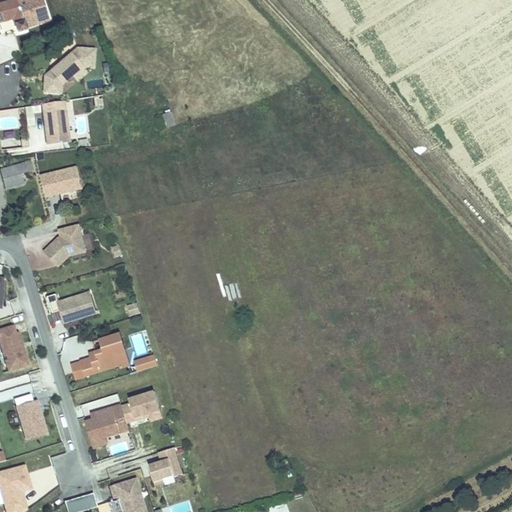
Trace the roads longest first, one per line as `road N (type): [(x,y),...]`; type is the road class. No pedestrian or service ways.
road 1 (track): [(266,0),(511,271)]
road 2 (residential): [(0,245),(19,256),(28,277),(71,426),(76,476)]
